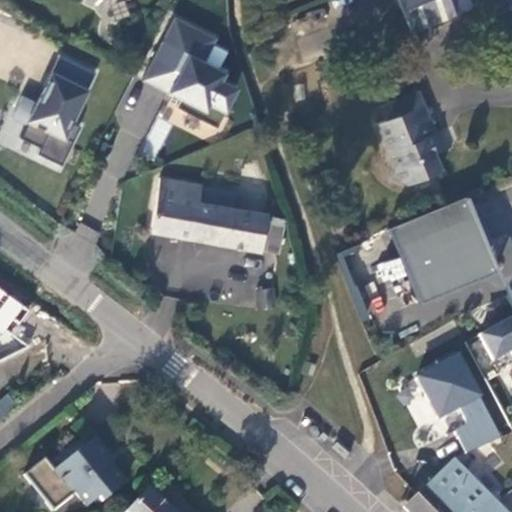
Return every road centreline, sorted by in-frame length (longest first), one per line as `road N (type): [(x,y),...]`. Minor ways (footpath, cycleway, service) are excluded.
road 1 (residential): [(127,334),(344,511)]
road 2 (residential): [(127,334),(0,441)]
road 3 (residential): [(0,232),(127,334)]
